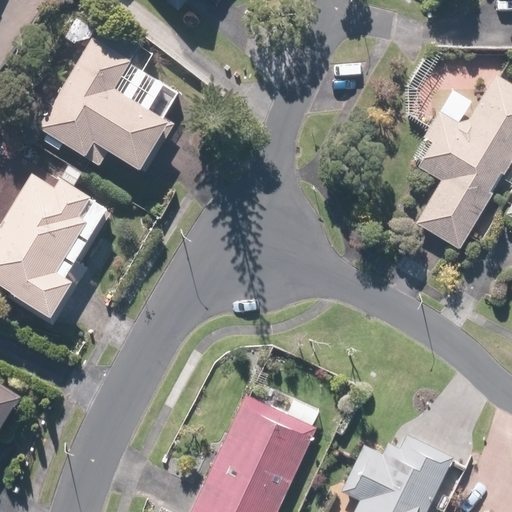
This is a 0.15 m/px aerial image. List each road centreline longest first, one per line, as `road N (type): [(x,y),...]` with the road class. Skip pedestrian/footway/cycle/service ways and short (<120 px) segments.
road 1 (residential): [(74,511),(121,394),(166,312),(221,254),(254,237)]
road 2 (residential): [(254,237),(378,297),(511,396)]
road 3 (residential): [(254,237),(323,27),(320,0)]
